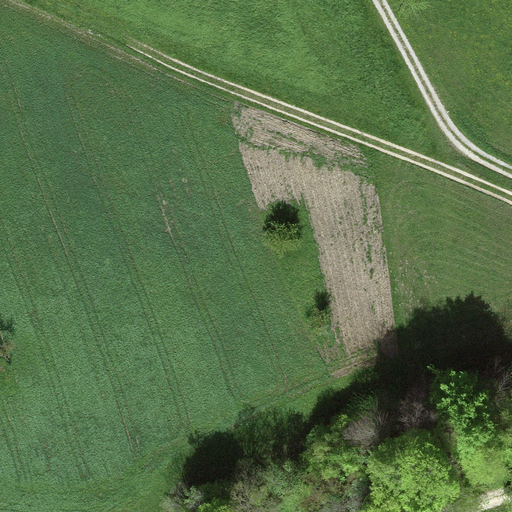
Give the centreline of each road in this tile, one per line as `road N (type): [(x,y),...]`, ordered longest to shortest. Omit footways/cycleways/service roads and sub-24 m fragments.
road 1 (track): [(81,24),(511,201)]
road 2 (track): [(511,170),(448,128),(378,0)]
